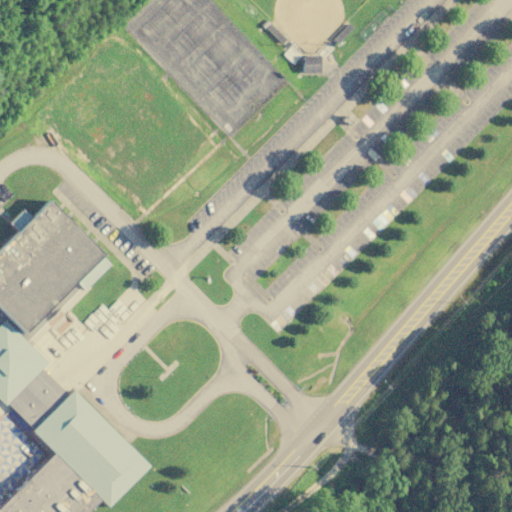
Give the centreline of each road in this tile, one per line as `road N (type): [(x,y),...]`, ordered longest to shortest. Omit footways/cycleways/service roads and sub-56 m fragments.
road 1 (secondary): [(511,194),(313,433)]
road 2 (secondary): [(313,433),(341,415),(511,220)]
